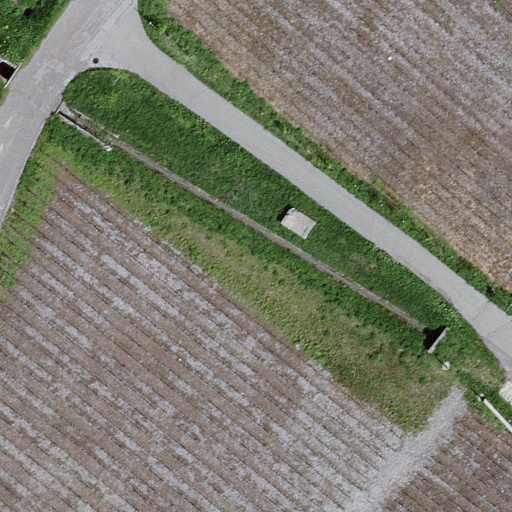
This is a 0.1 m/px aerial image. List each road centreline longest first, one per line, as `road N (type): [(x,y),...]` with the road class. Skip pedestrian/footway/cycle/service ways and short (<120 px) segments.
road 1 (unclassified): [(87,16),(511,331)]
road 2 (unclassified): [(0,168),(42,81),(87,16)]
